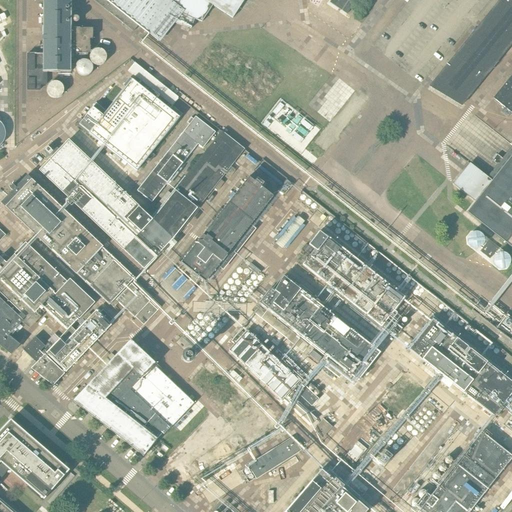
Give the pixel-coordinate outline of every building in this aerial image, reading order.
[(42,0),(43,53),(27,53),(27,89),(39,89),(39,84),(46,84),(46,71),(70,71),(70,53),(87,53),(90,50),(90,39),(93,39),(93,29),(71,28),(71,0),(42,0)] [(93,0),(133,31),(138,25),(158,41),(174,20),(175,21),(174,23),(182,26),(189,28),(191,29),(194,19),(202,22),(213,5),(233,18),(240,6),(244,0),(93,0)] [(353,4),(347,0),(330,0),(329,2),(347,14),(353,4)] [(511,43),(511,0),(499,0),(430,86),(462,106),(468,98),(511,43)] [(99,49),(98,49),(97,49),(96,49),(95,49),(94,50),(93,51),(92,52),(91,53),(90,54),(90,56),(90,57),(90,58),(90,59),(90,60),(90,61),(91,62),(92,63),(93,64),(94,65),(95,65),(96,65),(97,66),(98,66),(99,66),(101,65),(102,65),(103,64),(104,63),(105,63),(105,62),(106,61),(106,60),(107,59),(107,57),(107,56),(106,55),(106,54),(106,53),(105,52),(104,51),(102,50),(102,49),(100,49),(99,49)] [(75,69),(75,70),(76,71),(76,72),(77,74),(78,75),(79,76),(80,77),(82,77),(83,77),(84,77),(86,77),(88,76),(89,76),(90,74),(91,74),(91,73),(92,72),(92,70),(92,69),(92,67),(92,66),(92,65),(91,65),(91,64),(90,63),(89,62),(87,61),(86,61),(85,60),(84,60),(82,60),(82,61),(80,61),(78,62),(77,63),(76,65),(76,67),(75,68),(75,69)] [(96,103),(82,120),(92,129),(89,132),(137,171),(183,114),(172,105),(178,97),(135,62),(128,71),(169,103),(166,107),(132,79),(106,111),(96,103)] [(511,74),(493,98),(511,114),(511,74)] [(57,81),(55,81),(54,81),(53,81),(52,82),(50,83),(49,84),(48,85),(47,86),(47,87),(47,88),(47,89),(47,90),(47,91),(47,92),(47,93),(48,95),(49,95),(49,96),(50,96),(51,97),(52,97),(53,98),(54,98),(55,98),(56,98),(57,98),(58,98),(59,97),(60,97),(61,96),(61,95),(62,95),(62,94),(63,93),(63,92),(63,91),(64,91),(64,89),(63,88),(63,86),(62,85),(61,84),(61,83),(59,82),(57,81)] [(323,155),(365,101),(353,91),(311,146),(323,155)] [(189,124),(137,190),(152,202),(198,144),(203,148),(216,132),(195,116),(193,119),(191,117),(187,123),(189,124)] [(69,139),(39,170),(123,250),(123,249),(144,269),(173,239),(197,208),(245,149),(222,131),(222,132),(221,131),(152,218),(69,139)] [(497,155),(492,160),(498,165),(488,178),(475,167),(458,188),(475,201),(466,212),(511,248),(511,141),(511,144),(511,147),(503,159),(497,155)] [(48,146),(45,150),(50,154),(53,151),(48,146)] [(9,194),(1,203),(5,207),(109,305),(135,278),(31,179),(27,175),(18,185),(16,187),(13,184),(9,188),(12,190),(9,194)] [(273,197),(249,177),(180,263),(205,282),(273,197)] [(287,180),(278,190),(283,194),(291,183),(287,180)] [(274,241),(285,249),(305,222),(293,214),(274,241)] [(468,238),(467,239),(467,241),(468,243),(468,244),(469,245),(470,246),(471,247),(472,248),(473,248),(474,248),(475,249),(476,249),(477,249),(479,248),(480,248),(481,247),(482,246),(483,245),(483,244),(484,243),(484,242),(484,240),(484,239),(484,237),(484,236),(483,235),(481,234),(480,233),(479,232),(478,232),(477,232),(476,231),(474,232),(473,232),(472,233),(470,233),(469,234),(469,236),(468,237),(468,238)] [(325,237),(319,232),(308,245),(314,250),(303,265),(381,327),(405,298),(326,235),(325,237)] [(487,241),(480,251),(490,259),(497,249),(487,241)] [(0,345),(9,352),(11,354),(13,351),(18,345),(19,344),(8,335),(21,321),(29,329),(40,317),(34,312),(40,306),(66,330),(67,331),(71,326),(91,305),(94,302),(77,286),(71,280),(68,283),(26,243),(7,263),(0,256),(0,267),(1,269),(0,270),(0,345)] [(493,260),(493,261),(493,262),(494,264),(494,265),(495,266),(496,267),(497,268),(498,268),(499,269),(500,269),(501,269),(503,269),(504,269),(505,269),(506,268),(507,268),(508,267),(509,266),(509,265),(510,263),(510,262),(510,261),(510,259),(510,258),(510,257),(509,256),(509,255),(508,255),(507,254),(506,253),(505,253),(504,252),(502,252),(501,252),(500,252),(499,253),(498,253),(497,254),(496,255),(495,256),(494,256),(494,258),(494,259),(493,260)] [(189,300),(199,288),(174,267),(164,279),(189,300)] [(368,344),(283,277),(282,279),(275,291),(270,288),(258,303),(262,305),(273,314),(358,381),(380,353),(378,351),(379,350),(369,342),(368,344)] [(149,302),(131,284),(116,300),(118,301),(116,303),(122,309),(124,307),(135,317),(135,316),(144,325),(158,311),(149,302)] [(54,334),(45,343),(51,348),(46,353),(66,372),(111,324),(110,323),(113,319),(103,310),(99,314),(96,310),(76,331),(71,326),(67,331),(66,330),(60,337),(66,342),(64,343),(59,339),(54,334)] [(511,317),(507,314),(495,329),(511,341),(511,317)] [(511,393),(511,382),(432,320),(409,349),(494,417),(511,393)] [(299,381),(247,332),(244,335),(241,332),(236,337),(239,339),(240,338),(241,339),(230,351),(288,406),(299,395),(311,406),(317,399),(298,381),(299,381)] [(35,336),(22,349),(37,363),(36,363),(31,369),(32,369),(52,384),(52,385),(53,386),(62,376),(65,373),(45,354),(44,355),(41,351),(45,346),(35,336)] [(264,342),(261,344),(270,352),(275,347),(267,340),(265,343),(264,342)] [(155,364),(131,341),(75,398),(77,400),(75,402),(143,455),(143,456),(143,457),(150,449),(157,439),(162,434),(164,435),(168,430),(169,431),(194,403),(154,365),(155,364)] [(312,350),(309,354),(318,362),(322,357),(312,350)] [(274,356),(278,360),(283,355),(279,352),(274,356)] [(183,357),(183,358),(183,359),(184,360),(185,361),(185,362),(186,362),(187,362),(188,362),(189,362),(190,361),(191,361),(191,360),(192,359),(192,358),(192,357),(192,356),(192,355),(191,354),(190,353),(189,353),(188,353),(186,353),(185,354),(184,354),(184,355),(183,356),(183,357)] [(344,372),(328,361),(324,366),(339,378),(344,372)] [(233,370),(230,374),(239,382),(242,379),(233,370)] [(299,402),(293,408),(311,425),(317,419),(299,402)] [(0,511),(17,511),(0,497),(0,479),(9,469),(44,500),(69,470),(11,419),(0,430),(0,511)] [(332,427),(323,419),(313,430),(322,438),(332,427)] [(413,506),(410,509),(414,511),(415,511),(418,508),(420,510),(419,511),(469,511),(511,456),(481,432),(431,496),(427,494),(428,494),(427,496),(426,497),(424,498),(422,498),(421,498),(419,500),(420,502),(420,503),(420,505),(419,506),(417,507),(415,507),(413,507),(413,506)] [(300,450),(292,437),(248,466),(256,478),(300,450)] [(355,460),(365,447),(357,440),(346,454),(355,460)] [(284,511),(366,511),(368,510),(321,469),(284,511)] [(419,491),(418,493),(419,495),(419,496),(420,497),(421,498),(422,498),(424,498),(426,497),(427,496),(428,494),(427,494),(427,492),(426,491),(425,490),(423,489),(422,489),(420,490),(419,491)] [(94,495),(79,511),(95,511),(103,503),(94,495)] [(412,500),(411,502),(411,504),(412,505),(413,506),(413,507),(415,507),(417,507),(419,506),(420,505),(420,503),(420,502),(419,500),(418,499),(416,498),(415,498),(413,499),(412,500)]
